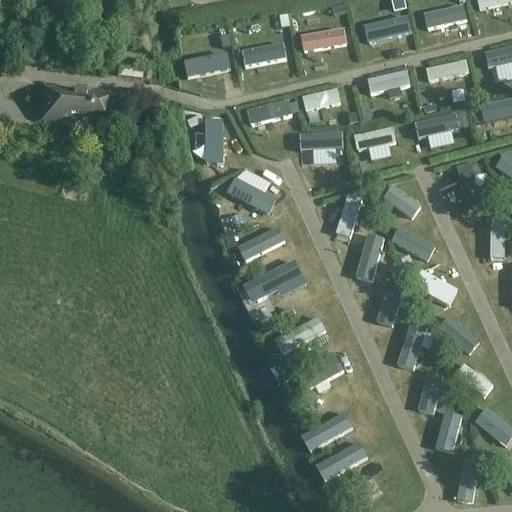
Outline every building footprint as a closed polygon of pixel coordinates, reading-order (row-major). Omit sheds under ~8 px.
[(429,17),(463,8),(461,0),(432,0),(425,2),(429,17)] [(405,4),(398,5),(400,17),(407,15),(405,4)] [(344,8),(332,10),(334,19),(346,17),(344,8)] [(309,43),(352,35),(349,19),(306,27),(309,43)] [(245,51),(292,48),(291,33),(244,36),(245,51)] [(188,61),(233,59),(232,47),(187,49),(188,61)] [(14,66),(38,69),(40,52),(16,50),(14,66)] [(434,73),(474,63),(471,50),(430,60),(434,73)] [(147,68),(147,58),(126,57),(125,67),(147,68)] [(373,84),(417,80),(416,68),(372,71),(373,84)] [(149,82),(150,73),(142,72),(142,73),(118,70),(117,79),(141,82),(141,81),(149,82)] [(309,101),(345,96),(343,80),(307,86),(309,101)] [(297,88),(254,101),(258,116),(301,103),(297,88)] [(108,128),(111,101),(46,94),(43,122),(62,124),(62,127),(89,129),(89,126),(108,128)] [(433,109),(423,111),(425,117),(435,115),(433,109)] [(369,111),(361,113),(363,126),(371,125),(369,111)] [(210,113),(197,119),(217,161),(230,155),(210,113)] [(356,116),(347,117),(349,127),(358,126),(356,116)] [(466,116),(457,117),(460,132),(469,130),(466,116)] [(365,144),(403,133),(399,118),(360,130),(365,144)] [(335,144),(337,131),(305,126),(303,138),(335,144)] [(478,167),(484,182),(495,178),(490,163),(478,167)] [(65,166),(66,183),(82,183),(82,166),(65,166)] [(366,166),(358,168),(362,182),(369,180),(366,166)] [(272,200),(278,188),(242,171),(236,184),(272,200)] [(506,183),(500,185),(504,196),(510,195),(506,183)] [(509,248),(509,213),(496,213),(495,248),(509,248)] [(393,214),(388,222),(395,227),(400,220),(393,214)] [(267,217),(260,232),(293,250),(301,235),(267,217)] [(231,221),(220,224),(224,239),(235,236),(231,221)] [(380,270),(387,224),(373,222),(367,268),(380,270)] [(406,223),(399,234),(431,251),(437,239),(406,223)] [(233,238),(224,240),(227,253),(236,250),(233,238)] [(447,298),(457,289),(433,263),(423,272),(447,298)] [(313,297),(322,288),(296,264),(287,272),(313,297)] [(393,268),(387,271),(392,282),(399,279),(393,268)] [(321,331),(329,316),(305,304),(297,319),(321,331)] [(442,318),(466,345),(477,335),(453,308),(442,318)] [(417,310),(410,313),(413,321),(421,318),(417,310)] [(291,312),(280,318),(284,326),(295,321),(291,312)] [(432,344),(429,356),(437,358),(441,347),(432,344)] [(487,389),(497,378),(470,353),(460,364),(487,389)] [(314,358),(303,363),(306,369),(317,364),(314,358)] [(440,377),(441,365),(428,364),(425,403),(439,404),(440,389),(451,389),(451,378),(440,377)] [(484,415),(511,438),(511,436),(511,416),(495,402),(484,415)] [(338,419),(370,432),(376,416),(344,403),(338,419)] [(446,448),(462,449),(464,407),(448,406),(446,448)] [(511,472),(511,449),(501,460),(511,472)] [(367,481),(346,493),(356,510),(366,505),(378,493),(367,481)]
